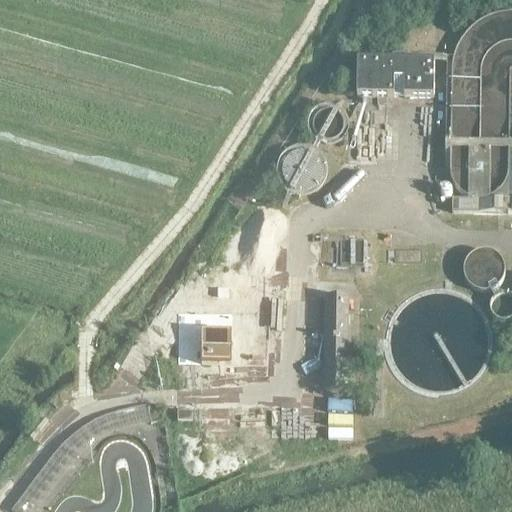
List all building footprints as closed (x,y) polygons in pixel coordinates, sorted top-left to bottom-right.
[(358,63),(357,97),(357,98),(395,99),(395,82),(404,83),(404,99),(434,100),(435,64),(358,63)] [(326,298),(324,393),(349,394),(349,299),(326,298)] [(277,317),(250,312),(244,344),(272,349),(277,317)] [(159,407),(147,410),(151,426),(163,424),(159,407)] [(17,511),(42,511),(71,473),(82,457),(89,451),(108,440),(148,427),(143,408),(106,419),(72,436),(17,511)] [(193,413),(178,413),(178,423),(193,423),(193,413)]
